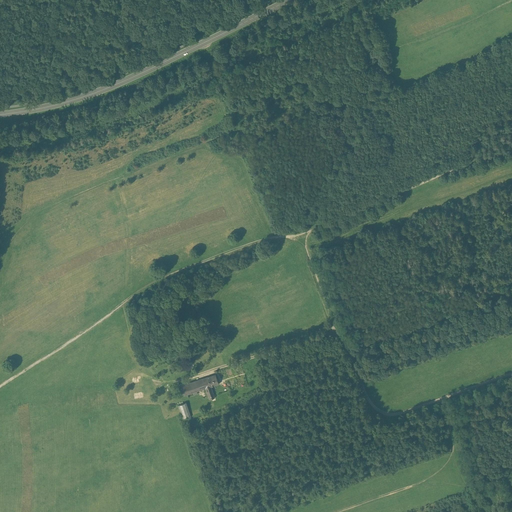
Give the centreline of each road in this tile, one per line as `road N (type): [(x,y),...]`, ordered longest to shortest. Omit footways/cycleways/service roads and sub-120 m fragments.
road 1 (track): [(0,263),(24,222),(240,128),(304,118),(379,60),(379,86),(304,238)]
road 2 (track): [(304,238),(239,247),(156,282),(0,386)]
road 3 (secondary): [(0,114),(104,89),(289,0)]
road 4 (unknown): [(0,88),(59,78),(97,27),(156,0)]
road 5 (track): [(440,397),(453,439),(445,464),(411,486),(338,511)]
road 6 (residential): [(376,408),(397,412),(511,372)]
